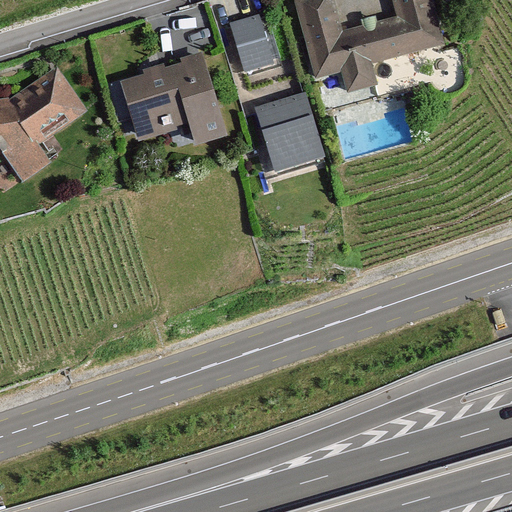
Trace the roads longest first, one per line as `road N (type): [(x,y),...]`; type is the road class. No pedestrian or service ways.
road 1 (primary): [(0,437),(511,262)]
road 2 (motorway): [(511,366),(118,511)]
road 3 (motorway): [(511,420),(200,511)]
road 4 (tertiary): [(160,0),(0,43)]
road 5 (motorway): [(379,511),(511,473)]
